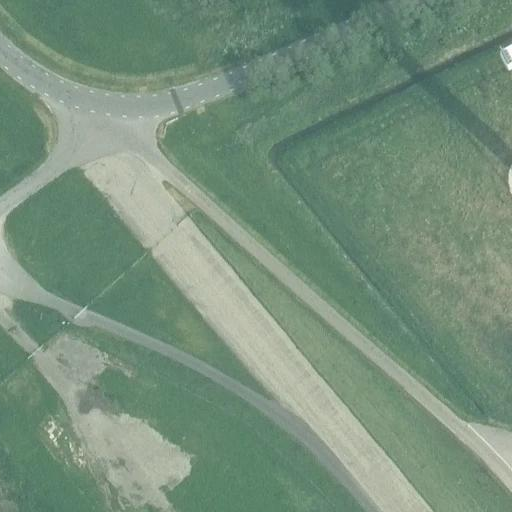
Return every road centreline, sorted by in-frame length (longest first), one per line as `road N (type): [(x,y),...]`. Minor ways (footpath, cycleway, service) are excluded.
road 1 (track): [(511,408),(305,165),(511,73)]
road 2 (unclassified): [(511,480),(116,128)]
road 3 (unclassified): [(79,313),(295,426),(369,511)]
road 4 (tertiary): [(112,106),(155,107),(200,94),(418,0)]
road 5 (unclassified): [(0,206),(116,128)]
road 6 (tertiary): [(0,49),(34,80),(112,106)]
